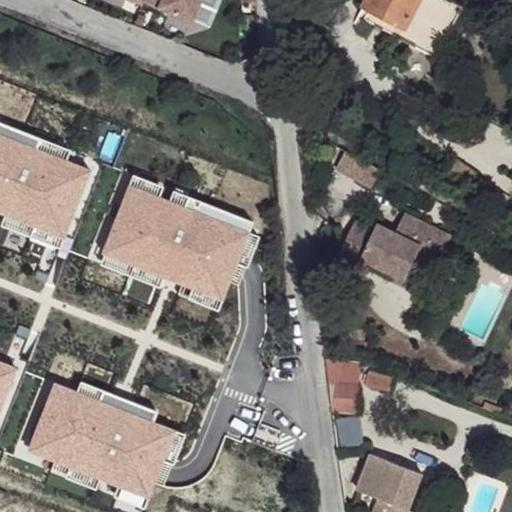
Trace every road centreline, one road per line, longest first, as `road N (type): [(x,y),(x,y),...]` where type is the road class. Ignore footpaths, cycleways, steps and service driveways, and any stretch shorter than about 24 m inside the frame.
road 1 (residential): [(320,511),(277,97)]
road 2 (residential): [(31,0),(277,97)]
